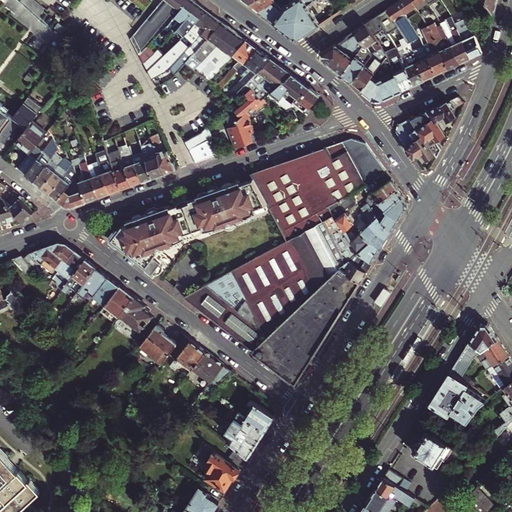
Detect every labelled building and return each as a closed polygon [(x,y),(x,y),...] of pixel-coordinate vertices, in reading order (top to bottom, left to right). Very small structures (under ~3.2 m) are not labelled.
[(133,0),(144,9),(151,0),(133,0)] [(177,14),(189,0),(162,0),(136,30),(140,33),(144,28),(152,35),(174,11),(177,14)] [(189,16),(199,4),(193,0),(189,0),(177,14),(167,25),(175,31),(183,22),(182,21),(183,20),(187,15),(189,16)] [(253,0),(249,3),(259,10),(272,2),(274,0),(253,0)] [(293,0),(294,0),(286,5),(283,9),(274,22),(293,36),(299,37),(321,22),(309,4),(314,0),(293,0)] [(399,26),(403,33),(410,42),(413,39),(419,35),(409,19),(419,12),(418,9),(411,0),(399,0),(387,8),(399,26)] [(426,0),(411,0),(418,9),(428,2),(426,0)] [(485,0),(494,13),(497,0),(485,0)] [(283,9),(272,2),(259,10),(274,22),(283,9)] [(207,10),(199,4),(189,16),(187,15),(183,20),(191,27),(207,10)] [(387,8),(377,15),(388,33),(399,26),(387,8)] [(217,17),(207,10),(191,27),(190,28),(195,33),(198,30),(202,33),(217,17)] [(458,13),(452,16),(471,57),(482,52),(474,34),(470,36),(458,13)] [(414,83),(398,48),(388,33),(377,15),(366,22),(374,35),(378,33),(385,44),(381,47),(383,50),(387,57),(390,63),(403,89),(414,83)] [(471,57),(452,16),(441,21),(442,24),(448,37),(460,62),(471,57)] [(223,22),(217,17),(202,33),(201,34),(207,39),(208,37),(223,22)] [(208,37),(218,45),(226,50),(241,36),(223,22),(208,37)] [(381,47),(374,35),(366,22),(356,29),(358,32),(365,44),(372,55),(374,54),(381,47)] [(70,30),(63,24),(59,28),(67,34),(70,30)] [(442,24),(438,26),(444,39),(448,37),(442,24)] [(167,25),(164,28),(171,35),(175,31),(167,25)] [(460,62),(448,37),(444,39),(438,26),(431,29),(448,68),(460,62)] [(136,30),(131,36),(140,53),(143,51),(140,48),(152,35),(144,28),(140,33),(136,30)] [(342,74),(365,44),(358,32),(356,29),(349,33),(347,35),(350,38),(348,41),(350,43),(332,66),(342,74)] [(448,68),(431,29),(422,34),(427,43),(424,44),(425,47),(437,73),(448,68)] [(402,46),(398,48),(414,83),(426,78),(413,49),(410,42),(403,33),(400,35),(402,39),(400,40),(402,46)] [(328,63),(332,66),(350,43),(348,41),(350,38),(347,35),(322,52),(321,58),(328,63)] [(209,80),(234,54),(247,40),(241,36),(226,50),(218,45),(195,69),(196,69),(209,80)] [(218,45),(208,37),(207,39),(192,56),(186,62),(195,69),(218,45)] [(259,49),(247,40),(234,54),(241,59),(235,65),(239,69),(240,69),(259,49)] [(152,41),(143,51),(140,53),(145,63),(156,52),(152,48),(156,44),(152,41)] [(372,55),(365,44),(342,74),(352,81),(365,64),(372,55)] [(374,54),(378,56),(383,50),(381,47),(374,54)] [(417,47),(413,49),(426,78),(437,73),(425,47),(420,49),(418,47),(417,47)] [(259,49),(240,69),(245,75),(242,79),(243,81),(246,84),(271,58),(259,49)] [(362,89),(387,57),(383,50),(378,56),(369,67),(365,64),(352,81),(362,89)] [(390,63),(387,57),(362,89),(374,98),(381,99),(403,89),(390,63)] [(282,66),(271,58),(246,84),(241,89),(251,99),(282,66)] [(239,69),(235,65),(217,85),(220,88),(239,69)] [(266,96),(292,73),(282,66),(251,99),(250,99),(237,111),(242,116),(266,96)] [(283,94),(296,103),(309,87),(292,73),(266,96),(269,98),(276,104),(283,94)] [(246,84),(243,81),(238,86),(241,89),(246,84)] [(86,87),(76,98),(79,105),(90,99),(86,87)] [(309,87),(296,103),(294,106),(297,109),(299,108),(301,110),(304,109),(307,104),(310,107),(320,95),(309,87)] [(33,91),(30,95),(35,99),(38,95),(33,91)] [(33,120),(44,106),(35,99),(30,95),(14,116),(13,116),(10,120),(17,125),(20,121),(27,127),(33,120)] [(266,96),(242,116),(239,119),(246,142),(264,136),(261,128),(257,129),(251,113),(260,105),(262,107),(267,103),(265,101),(269,98),(266,96)] [(455,107),(464,102),(459,96),(429,109),(436,121),(445,115),(448,119),(454,116),(453,115),(455,114),(452,108),(454,106),(455,107)] [(0,133),(7,125),(10,120),(13,116),(14,116),(7,110),(1,106),(4,102),(0,99),(0,133)] [(10,107),(4,102),(1,106),(7,110),(10,107)] [(312,110),(309,108),(308,107),(303,112),(305,114),(307,115),(312,110)] [(429,109),(411,118),(433,153),(436,157),(441,149),(432,136),(434,134),(437,138),(439,136),(440,138),(444,133),(436,121),(429,109)] [(239,119),(242,116),(237,111),(234,110),(231,115),(230,120),(234,129),(233,131),(238,145),(246,142),(239,119)] [(433,153),(411,118),(399,124),(396,131),(414,158),(423,152),(426,157),(429,155),(429,156),(433,153)] [(17,125),(10,120),(7,125),(13,130),(17,125)] [(32,150),(45,133),(47,131),(33,120),(27,127),(18,139),(32,150)] [(0,137),(5,141),(13,130),(7,125),(0,135),(0,137)] [(187,140),(192,148),(209,139),(213,136),(208,127),(204,130),(187,140)] [(159,132),(152,134),(165,172),(178,167),(176,161),(173,159),(169,148),(165,150),(159,132)] [(165,172),(152,134),(140,139),(142,144),(153,176),(165,172)] [(39,156),(32,150),(18,167),(34,179),(58,150),(61,147),(55,137),(39,156)] [(277,219),(288,239),(333,215),(336,219),(359,203),(355,198),(359,194),(358,193),(384,172),(384,168),(365,140),(352,137),(253,172),(255,176),(275,214),(277,219)] [(192,148),(198,160),(219,152),(209,139),(192,148)] [(120,149),(132,184),(143,180),(132,150),(131,146),(128,146),(127,144),(123,146),(122,145),(118,146),(120,149)] [(142,144),(132,150),(143,180),(153,176),(142,144)] [(97,157),(110,192),(122,188),(109,153),(108,148),(96,152),(97,157)] [(109,153),(122,188),(132,184),(120,149),(109,153)] [(64,157),(65,156),(58,150),(34,179),(42,185),(64,157)] [(49,191),(69,168),(66,166),(70,161),(64,157),(42,185),(49,191)] [(110,192),(97,157),(87,160),(100,196),(110,192)] [(87,200),(100,196),(87,160),(75,165),(77,173),(83,188),(87,200)] [(58,198),(68,185),(73,179),(77,173),(75,165),(70,161),(66,166),(69,168),(49,191),(58,198)] [(275,214),(255,176),(252,177),(240,181),(239,179),(217,187),(216,185),(214,185),(207,189),(208,190),(196,194),(196,195),(157,209),(157,207),(149,209),(147,210),(148,212),(146,213),(145,212),(126,219),(127,222),(121,223),(119,227),(117,226),(109,237),(159,276),(183,245),(240,225),(275,214)] [(373,207),(397,186),(391,177),(365,198),(371,204),(373,207)] [(77,190),(73,179),(68,185),(69,186),(69,187),(67,189),(69,193),(77,190)] [(83,188),(77,190),(69,193),(67,189),(69,187),(69,186),(68,185),(58,198),(65,203),(74,205),(87,200),(83,188)] [(406,199),(397,186),(373,207),(384,220),(393,227),(406,206),(406,199)] [(34,211),(21,196),(10,206),(20,216),(24,221),(34,211)] [(0,222),(20,216),(10,206),(3,198),(0,198),(0,222)] [(359,203),(336,219),(344,230),(353,221),(350,217),(362,206),(359,203)] [(384,220),(373,207),(371,204),(365,209),(366,211),(363,215),(371,223),(377,229),(387,236),(393,227),(384,220)] [(361,213),(353,221),(358,227),(370,239),(371,238),(381,245),(387,236),(377,229),(371,223),(363,215),(361,213)] [(288,239),(256,256),(231,269),(184,294),(296,380),(360,278),(340,266),(350,257),(357,250),(344,230),(336,219),(333,215),(288,239)] [(344,230),(357,250),(372,260),(381,245),(371,238),(370,239),(358,227),(353,221),(344,230)] [(57,265),(60,267),(74,248),(66,242),(58,241),(28,252),(24,256),(32,265),(34,267),(39,260),(53,270),(57,265)] [(63,286),(85,257),(74,248),(60,267),(55,276),(57,277),(58,283),(63,286)] [(372,260),(357,250),(350,257),(367,268),(372,260)] [(32,265),(24,256),(23,254),(12,258),(25,271),(32,265)] [(78,289),(80,287),(96,265),(85,257),(63,286),(67,289),(72,283),(78,289)] [(367,268),(350,257),(340,266),(360,278),(367,268)] [(96,265),(80,287),(85,291),(88,287),(94,292),(108,274),(96,265)] [(108,274),(94,292),(90,298),(102,308),(105,303),(120,284),(108,274)] [(67,289),(74,295),(78,289),(72,283),(67,289)] [(9,301),(13,306),(26,295),(15,284),(12,287),(11,290),(4,297),(0,289),(0,307),(4,305),(9,301)] [(119,314),(134,294),(120,284),(105,303),(119,314)] [(145,302),(134,294),(119,314),(140,329),(134,337),(141,343),(157,322),(150,316),(152,313),(142,306),(145,302)] [(157,322),(141,343),(153,351),(150,355),(160,363),(170,351),(177,341),(162,329),(164,327),(157,322)] [(474,358),(478,355),(499,337),(489,323),(482,324),(451,371),(462,378),(464,375),(474,358)] [(177,341),(170,351),(176,356),(170,363),(175,367),(181,359),(192,368),(193,366),(206,349),(184,332),(177,341)] [(488,369),(489,368),(510,354),(499,337),(478,355),(488,369)] [(223,362),(206,349),(193,366),(210,380),(223,362)] [(501,386),(511,378),(511,357),(510,354),(489,368),(501,386)] [(217,383),(231,368),(223,362),(210,380),(204,388),(211,393),(217,383)] [(470,383),(462,378),(451,371),(441,387),(477,409),(481,404),(487,399),(468,387),(470,383)] [(470,383),(472,380),(464,375),(462,378),(470,383)] [(493,442),(510,426),(511,424),(511,381),(500,390),(511,403),(503,411),(509,417),(496,429),(497,430),(489,437),(493,442)] [(441,387),(431,403),(450,415),(452,412),(468,422),(477,409),(441,387)] [(245,415),(265,427),(274,413),(249,397),(248,399),(252,403),(245,415)] [(257,441),(265,427),(245,415),(238,410),(229,423),(257,441)] [(257,441),(229,423),(224,431),(230,434),(227,439),(236,447),(247,455),(257,441)] [(414,451),(438,467),(445,457),(451,446),(427,431),(420,442),(417,443),(414,447),(415,450),(414,451)] [(236,447),(230,455),(227,459),(221,455),(207,446),(200,460),(206,464),(206,465),(209,467),(207,469),(211,472),(208,477),(225,488),(233,475),(235,476),(240,467),(238,466),(241,462),(243,463),(247,455),(236,447)] [(451,446),(445,457),(449,460),(456,449),(451,446)] [(0,511),(27,511),(24,507),(41,491),(0,448),(0,511)] [(411,481),(390,468),(385,477),(406,490),(411,481)] [(499,502),(506,495),(497,486),(488,476),(481,483),(499,502)] [(419,502),(420,499),(406,490),(385,477),(378,488),(394,498),(396,495),(411,504),(414,499),(419,502)] [(197,511),(212,511),(219,501),(205,493),(207,490),(199,485),(187,505),(197,511)] [(469,497),(482,511),(487,511),(495,504),(479,487),(469,497)] [(394,498),(378,488),(368,504),(380,511),(393,511),(392,511),(398,501),(394,498)] [(424,511),(445,511),(456,501),(447,489),(424,511)]
